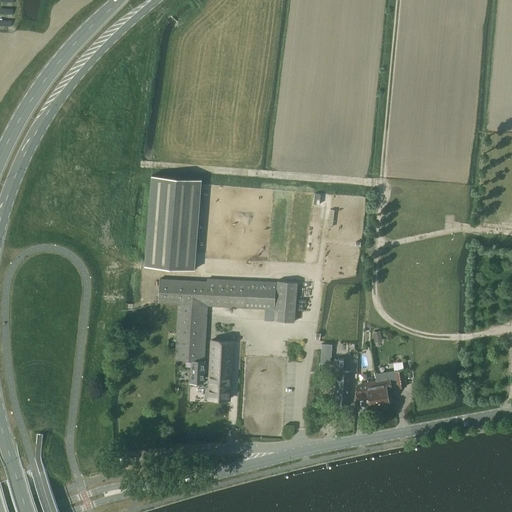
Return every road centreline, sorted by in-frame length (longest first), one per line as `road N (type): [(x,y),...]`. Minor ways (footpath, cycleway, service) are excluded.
road 1 (track): [(511,325),(438,337),(382,313),(374,292),(383,182),(141,164)]
road 2 (tertiary): [(163,488),(315,447),(511,412)]
road 3 (tertiary): [(0,212),(45,119),(156,0)]
road 4 (tertiary): [(118,0),(47,76),(0,155)]
road 5 (track): [(383,182),(402,0)]
road 6 (track): [(381,220),(414,240),(461,227),(511,229)]
road 7 (tertiary): [(163,488),(108,487),(37,511)]
